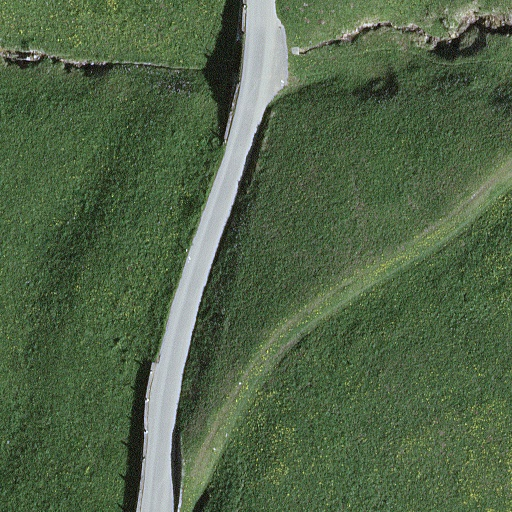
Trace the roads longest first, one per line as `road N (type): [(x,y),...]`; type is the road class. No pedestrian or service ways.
road 1 (unclassified): [(264,0),(243,139),(178,342),(156,511)]
road 2 (track): [(511,170),(281,337),(233,397),(177,511)]
